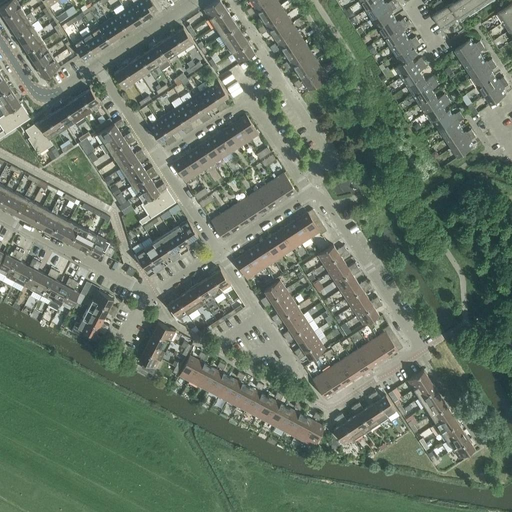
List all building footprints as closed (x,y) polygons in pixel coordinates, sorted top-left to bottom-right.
[(9,0),(0,6),(0,9),(5,17),(20,6),(16,0),(9,0)] [(138,0),(133,3),(144,19),(153,13),(149,7),(154,4),(150,0),(138,0)] [(216,0),(204,9),(210,18),(225,7),(220,0),(216,0)] [(277,0),(267,0),(255,8),(261,17),(280,4),(277,0)] [(361,0),(367,9),(380,0),(361,0)] [(383,0),(380,0),(367,9),(373,18),(395,3),(392,0),(391,0),(387,3),(385,3),(383,0)] [(461,0),(454,0),(451,3),(460,18),(469,12),(468,10),(468,11),(461,0)] [(473,0),(461,0),(468,11),(468,10),(475,6),(477,10),(481,7),(478,4),(477,5),(473,0)] [(133,3),(125,9),(135,24),(144,19),(133,3)] [(395,3),(373,18),(379,27),(394,17),(392,12),(392,10),(397,7),(395,3)] [(451,3),(442,8),(452,23),(460,18),(451,3)] [(511,3),(498,13),(504,22),(511,16),(511,3)] [(280,4),(261,17),(267,26),(286,13),(280,4)] [(20,6),(5,17),(10,25),(26,15),(20,6)] [(225,7),(210,18),(215,26),(231,16),(225,7)] [(350,7),(345,11),(348,16),(354,13),(350,7)] [(452,23),(442,8),(433,14),(443,29),(452,23)] [(125,9),(116,14),(127,30),(135,24),(125,9)] [(65,11),(56,17),(60,22),(68,17),(65,11)] [(26,15),(10,25),(16,34),(32,23),(31,23),(36,19),(31,12),(26,15)] [(286,13),(267,26),(273,35),(292,22),(286,13)] [(116,14),(108,20),(118,36),(127,30),(116,14)] [(231,16),(215,26),(221,35),(237,25),(231,16)] [(394,17),(379,27),(385,36),(407,21),(404,18),(399,21),(397,21),(394,17)] [(108,20),(99,26),(109,41),(118,36),(108,20)] [(407,21),(385,36),(391,45),(406,35),(404,30),(404,28),(409,25),(407,21)] [(292,22),(273,35),(279,44),(298,32),(292,22)] [(32,23),(16,34),(21,42),(37,32),(32,23)] [(237,25),(221,35),(226,43),(242,33),(237,25)] [(99,26),(91,31),(101,47),(109,41),(99,26)] [(183,27),(174,33),(185,49),(194,43),(183,27)] [(91,31),(82,37),(92,52),(101,47),(91,31)] [(37,32),(21,42),(27,51),(43,40),(37,32)] [(298,32),(279,44),(285,53),(304,41),(298,32)] [(174,33),(166,39),(176,54),(185,49),(174,33)] [(242,33),(226,43),(232,52),(248,42),(242,33)] [(406,35),(391,45),(397,54),(418,40),(416,36),(411,39),(409,39),(406,35)] [(92,52),(82,37),(73,43),(83,58),(92,52)] [(166,39),(157,44),(168,60),(176,54),(166,39)] [(455,49),(461,58),(483,44),(480,40),(475,44),(473,43),(470,39),(455,49)] [(43,40),(27,51),(33,59),(48,49),(43,40)] [(397,54),(402,62),(403,63),(411,57),(412,57),(418,53),(415,48),(416,46),(421,43),(418,40),(397,54)] [(304,41),(285,53),(291,62),(310,50),(304,41)] [(248,42),(232,52),(238,61),(254,51),(248,42)] [(157,44),(149,50),(159,65),(168,60),(157,44)] [(483,44),(461,58),(467,67),(483,57),(480,53),(480,51),(485,48),(483,44)] [(48,49),(33,59),(38,68),(54,57),(48,49)] [(149,50),(140,55),(150,71),(159,65),(149,50)] [(310,50),(291,62),(297,71),(316,59),(310,50)] [(140,55),(132,61),(142,77),(150,71),(140,55)] [(54,57),(38,68),(44,77),(60,66),(54,57)] [(396,67),(402,76),(424,62),(421,58),(415,62),(412,57),(411,57),(403,63),(402,62),(396,67)] [(483,57),(467,67),(473,76),(495,62),(492,58),(487,62),(485,61),(483,57)] [(316,59),(297,71),(303,80),(322,68),(316,59)] [(132,61),(123,66),(133,82),(142,77),(132,61)] [(424,62),(402,76),(408,85),(423,75),(420,70),(427,66),(424,62)] [(495,62),(473,76),(479,85),(494,75),(492,71),(492,69),(497,66),(495,62)] [(133,82),(123,66),(114,72),(124,88),(133,82)] [(322,68),(303,80),(309,90),(328,77),(322,68)] [(423,75),(408,85),(414,94),(436,80),(433,76),(426,80),(423,75)] [(494,75),(479,85),(485,94),(506,80),(504,76),(499,80),(497,79),(494,75)] [(3,77),(0,79),(0,91),(9,86),(3,77)] [(218,80),(209,86),(224,108),(228,106),(223,99),(228,95),(218,80)] [(436,80),(414,94),(420,103),(435,93),(432,88),(438,84),(436,80)] [(506,80),(485,94),(491,104),(506,93),(503,89),(504,87),(509,84),(506,80)] [(9,86),(0,91),(0,104),(15,94),(9,86)] [(209,86),(200,91),(211,107),(215,104),(220,111),(224,108),(209,86)] [(90,88),(81,94),(91,110),(101,104),(90,88)] [(200,91),(192,97),(207,119),(211,117),(206,110),(211,107),(200,91)] [(435,93),(420,103),(426,112),(448,98),(445,94),(438,98),(435,93)] [(0,104),(0,106),(5,113),(5,114),(21,103),(20,103),(15,94),(0,104)] [(81,94),(73,100),(83,115),(91,110),(81,94)] [(192,97),(183,102),(193,118),(198,115),(203,122),(207,119),(192,97)] [(448,98),(426,112),(432,122),(435,120),(434,120),(447,111),(444,106),(450,102),(448,98)] [(73,100),(64,105),(74,121),(83,115),(73,100)] [(5,114),(5,113),(0,116),(0,125),(3,130),(0,131),(0,137),(31,117),(21,102),(20,103),(21,103),(5,114)] [(183,102),(175,108),(189,131),(194,128),(189,121),(193,118),(183,102)] [(64,105),(56,111),(66,126),(74,121),(64,105)] [(175,108),(166,113),(176,129),(181,126),(185,133),(189,131),(175,108)] [(434,120),(435,120),(440,129),(462,114),(460,111),(454,114),(452,114),(449,109),(447,111),(434,120)] [(56,111),(47,116),(57,132),(66,126),(56,111)] [(166,113),(157,119),(172,142),(176,139),(172,132),(176,129),(166,113)] [(246,114),(237,121),(249,140),(259,133),(246,114)] [(462,114),(440,129),(446,138),(461,127),(459,123),(459,121),(464,118),(462,114)] [(47,116),(39,122),(38,122),(48,138),(49,138),(57,132),(47,116)] [(98,133),(104,142),(120,132),(117,127),(124,122),(121,118),(98,133)] [(172,142),(157,119),(148,125),(159,141),(164,137),(168,144),(172,142)] [(38,122),(39,122),(38,121),(25,129),(30,136),(28,138),(38,154),(53,144),(49,138),(48,138),(38,122)] [(237,121),(228,126),(240,146),(249,140),(237,121)] [(228,126),(219,132),(231,151),(240,146),(228,126)] [(461,127),(446,138),(452,147),(474,132),(471,129),(466,132),(464,132),(461,127)] [(106,153),(110,150),(133,135),(130,131),(123,136),(120,132),(104,142),(100,145),(106,153)] [(219,132),(210,138),(222,157),(231,151),(219,132)] [(474,132),(452,147),(458,156),(474,146),(470,141),(471,139),(476,136),(474,132)] [(133,135),(110,150),(115,159),(131,149),(128,144),(135,139),(133,135)] [(81,141),(79,142),(80,142),(83,148),(90,143),(86,137),(86,138),(81,141)] [(210,138),(201,144),(213,163),(222,157),(210,138)] [(201,144),(192,150),(204,169),(213,163),(201,144)] [(131,149),(115,159),(121,167),(144,152),(141,148),(134,153),(131,149)] [(192,150),(182,156),(195,175),(204,169),(192,150)] [(144,152),(121,167),(127,176),(142,166),(139,161),(146,157),(144,152)] [(195,175),(182,156),(173,162),(185,181),(195,175)] [(142,166),(127,176),(132,184),(155,170),(152,166),(145,170),(142,166)] [(155,170),(132,184),(138,193),(154,183),(151,178),(158,174),(155,170)] [(284,172),(275,178),(287,197),(297,191),(284,172)] [(109,176),(104,180),(107,184),(113,181),(109,176)] [(275,178),(266,184),(278,203),(287,197),(275,178)] [(138,193),(143,202),(144,202),(166,187),(164,183),(157,187),(154,183),(138,193)] [(266,184),(256,190),(269,209),(278,203),(266,184)] [(116,185),(110,189),(115,196),(121,192),(116,185)] [(6,187),(0,198),(0,204),(6,208),(15,192),(6,187)] [(144,202),(143,202),(141,203),(148,214),(139,220),(142,224),(176,201),(166,187),(144,202)] [(256,190),(247,196),(260,215),(269,209),(256,190)] [(15,192),(6,208),(15,213),(24,196),(15,192)] [(121,192),(115,196),(116,199),(120,205),(126,201),(121,192)] [(24,196),(15,213),(25,218),(33,201),(24,196)] [(247,196),(238,202),(251,221),(260,215),(247,196)] [(33,201),(25,218),(34,223),(42,206),(33,201)] [(120,205),(119,206),(124,214),(132,209),(126,201),(120,205)] [(238,202),(229,208),(242,227),(251,221),(238,202)] [(178,204),(168,210),(172,215),(181,209),(178,204)] [(89,205),(87,209),(96,214),(98,210),(89,205)] [(42,206),(34,223),(43,227),(51,211),(42,206)] [(229,208),(220,213),(233,233),(242,227),(229,208)] [(98,210),(96,214),(105,218),(107,215),(98,210)] [(51,211),(43,227),(52,232),(60,215),(51,211)] [(308,211),(298,218),(310,237),(319,231),(320,231),(320,230),(318,227),(316,225),(315,222),(313,219),(311,217),(309,214),(308,211)] [(233,233),(220,213),(211,220),(223,239),(233,233)] [(60,215),(52,232),(61,237),(69,220),(60,215)] [(298,218),(289,224),(301,243),(310,237),(298,218)] [(188,219),(178,225),(193,248),(197,245),(193,238),(198,235),(188,219)] [(69,220),(61,237),(70,242),(78,225),(69,220)] [(289,224),(280,229),(292,249),(301,243),(289,224)] [(78,225),(70,242),(79,246),(87,230),(78,225)] [(178,225),(170,230),(180,246),(185,243),(189,250),(193,248),(178,225)] [(280,229),(271,235),(283,254),(292,249),(280,229)] [(87,230),(79,246),(88,251),(96,235),(87,230)] [(170,230),(161,236),(176,259),(180,256),(176,249),(180,246),(170,230)] [(96,235),(88,251),(97,256),(101,250),(105,252),(110,243),(105,241),(106,240),(96,235)] [(271,235),(262,241),(274,260),(283,254),(271,235)] [(161,236),(153,242),(163,257),(168,254),(172,262),(176,259),(161,236)] [(262,241),(253,247),(265,266),(274,260),(262,241)] [(153,242),(144,247),(159,270),(163,267),(159,260),(163,257),(153,242)] [(317,254),(323,263),(346,249),(344,244),(337,249),(333,244),(317,254)] [(159,270),(144,247),(135,253),(146,269),(151,266),(155,273),(159,270)] [(253,247),(244,253),(256,272),(265,266),(253,247)] [(0,263),(0,271),(6,274),(19,250),(15,248),(11,256),(5,253),(0,263)] [(346,249),(323,263),(329,272),(345,262),(342,257),(349,253),(346,249)] [(19,250),(6,274),(15,279),(24,263),(19,260),(23,253),(19,250)] [(256,272),(244,253),(234,259),(247,278),(256,272)] [(24,263),(15,279),(24,284),(37,260),(33,258),(29,265),(24,263)] [(37,260),(24,284),(33,289),(42,272),(37,270),(41,262),(37,260)] [(345,262),(329,272),(335,280),(357,266),(355,262),(348,266),(345,262)] [(129,266),(126,273),(132,276),(135,270),(129,266)] [(357,266),(335,280),(340,289),(356,279),(353,274),(360,270),(357,266)] [(42,272),(33,289),(42,293),(55,269),(51,267),(47,275),(42,272)] [(220,268),(211,274),(222,290),(231,284),(220,268)] [(55,269),(42,293),(51,298),(60,282),(55,279),(59,272),(55,269)] [(211,274),(203,280),(213,296),(222,290),(211,274)] [(57,309),(61,303),(60,303),(73,279),(69,277),(65,284),(60,282),(51,298),(48,305),(57,309)] [(60,303),(61,303),(70,308),(79,291),(73,289),(77,281),(73,279),(60,303)] [(260,299),(263,303),(286,288),(280,279),(264,289),(267,294),(260,299)] [(356,279),(340,289),(346,298),(369,283),(366,279),(359,283),(356,279)] [(203,280),(194,286),(204,301),(213,296),(203,280)] [(369,283),(346,298),(351,306),(367,296),(364,291),(371,287),(369,283)] [(194,286),(186,291),(196,307),(204,301),(194,286)] [(286,288),(263,303),(266,307),(273,302),(276,307),(291,297),(286,288)] [(97,289),(92,299),(116,311),(118,307),(111,303),(114,298),(97,289)] [(186,291),(177,297),(187,313),(196,307),(186,291)] [(367,296),(351,306),(357,315),(380,300),(377,296),(370,300),(367,296)] [(187,313),(177,297),(168,303),(178,318),(187,313)] [(272,316),(274,320),(297,305),(291,297),(276,307),(279,311),(272,316)] [(92,299),(87,308),(104,316),(106,312),(114,316),(116,311),(92,299)] [(380,300),(357,315),(363,324),(379,313),(375,308),(382,304),(380,300)] [(297,305),(274,320),(277,324),(284,320),(287,324),(302,314),(297,305)] [(87,308),(82,317),(106,329),(109,325),(101,321),(104,316),(87,308)] [(283,333),(285,337),(308,322),(302,314),(287,324),(290,329),(283,333)] [(106,329),(82,317),(78,326),(75,324),(71,330),(82,335),(85,330),(94,335),(97,330),(104,334),(106,329)] [(158,322),(153,331),(170,340),(175,330),(158,322)] [(308,322),(285,337),(288,341),(295,337),(298,341),(314,331),(308,322)] [(386,330),(385,331),(376,337),(389,356),(398,349),(396,347),(394,344),(393,341),(391,339),(389,336),(387,333),(386,331),(386,330)] [(153,331),(148,340),(165,349),(170,340),(153,331)] [(294,350),(297,354),(319,339),(314,331),(298,341),(301,346),(294,350)] [(376,337),(367,342),(379,362),(389,356),(376,337)] [(319,339),(297,354),(299,358),(306,354),(309,359),(325,348),(319,339)] [(148,340),(144,349),(160,358),(165,349),(148,340)] [(367,342),(358,348),(370,367),(379,362),(367,342)] [(358,348),(349,354),(361,373),(370,367),(358,348)] [(160,358),(144,349),(139,359),(144,362),(141,367),(152,372),(155,367),(160,358)] [(349,354),(340,360),(352,379),(361,373),(349,354)] [(179,375),(189,380),(199,360),(189,355),(179,375)] [(199,360),(189,380),(198,385),(209,365),(199,360)] [(340,360),(331,366),(343,385),(352,379),(340,360)] [(209,365),(198,385),(208,390),(219,370),(209,365)] [(331,366),(322,372),(334,391),(343,385),(331,366)] [(408,380),(414,389),(429,378),(423,369),(408,380)] [(219,370),(208,390),(217,395),(228,375),(219,370)] [(334,391),(322,372),(312,378),(325,397),(334,391)] [(228,375),(217,395),(227,400),(238,380),(228,375)] [(429,378),(414,389),(419,397),(435,387),(429,378)] [(238,380),(227,400),(237,405),(247,385),(238,380)] [(247,385),(237,405),(246,410),(257,390),(247,385)] [(435,387),(419,397),(425,406),(440,395),(435,387)] [(257,390),(246,410),(256,416),(267,395),(257,390)] [(376,390),(372,393),(387,416),(396,410),(386,394),(381,397),(376,390)] [(373,403),(368,406),(378,421),(387,416),(372,393),(368,396),(373,403)] [(267,395),(256,416),(266,421),(276,400),(267,395)] [(440,395),(425,406),(430,414),(446,404),(440,395)] [(276,400),(266,421),(275,426),(286,405),(276,400)] [(359,401),(355,404),(370,427),(378,421),(368,406),(364,408),(359,401)] [(356,414),(351,417),(361,432),(370,427),(355,404),(351,407),(356,414)] [(446,404),(430,414),(436,423),(452,412),(446,404)] [(286,405),(275,426),(285,431),(295,410),(286,405)] [(295,410),(285,431),(294,436),(305,415),(295,410)] [(452,412),(436,423),(433,425),(438,433),(442,431),(457,421),(452,412)] [(342,413),(338,415),(353,438),(361,432),(351,417),(346,420),(342,413)] [(305,415),(294,436),(304,441),(314,420),(305,415)] [(353,438),(338,415),(334,418),(338,425),(333,428),(344,444),(353,438)] [(314,420),(304,441),(314,446),(325,426),(314,420)] [(457,421),(442,431),(447,440),(463,430),(457,421)] [(463,430),(447,440),(453,448),(469,438),(463,430)] [(469,438),(453,448),(459,457),(462,456),(475,447),(469,438)] [(475,447),(462,456),(464,459),(476,450),(475,447)]
